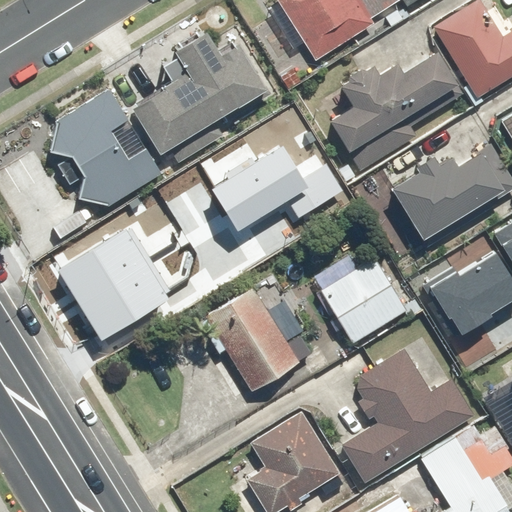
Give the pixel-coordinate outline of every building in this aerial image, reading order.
[(278,0),(317,59),(411,0),(278,0)] [(475,93),(511,70),(511,18),(504,23),(490,0),(471,0),(432,24),(475,93)] [(407,122),(459,91),(429,42),(342,94),(348,104),(328,115),(358,170),(416,138),(407,122)] [(139,106),(161,143),(263,82),(241,46),(139,106)] [(86,170),(83,192),(114,195),(162,168),(113,82),(59,113),(52,144),(73,148),(86,170)] [(387,186),(425,246),(494,203),(492,199),(511,186),(511,179),(489,142),(454,164),(448,155),(435,163),(429,153),(412,164),(415,169),(387,186)] [(283,151),(212,193),(234,231),(289,199),(299,216),(339,192),(325,167),(301,181),(283,151)] [(190,185),(142,215),(185,284),(234,254),(190,185)] [(511,215),(494,228),(511,256),(511,215)] [(132,227),(60,272),(80,303),(152,259),(132,227)] [(422,275),(452,327),(511,293),(511,272),(496,245),(460,266),(455,257),(422,275)] [(376,256),(319,288),(349,341),(405,309),(376,256)] [(152,259),(80,303),(103,339),(174,294),(152,259)] [(202,314),(246,387),(295,357),(250,284),(202,314)] [(354,379),(377,415),(336,442),(364,485),(473,414),(448,376),(421,335),(354,379)] [(245,477),(267,511),(272,511),(338,472),(315,434),(314,435),(299,410),(249,441),(264,465),(245,477)] [(419,458),(449,505),(438,511),(500,511),(483,484),(483,485),(453,437),(419,458)]
